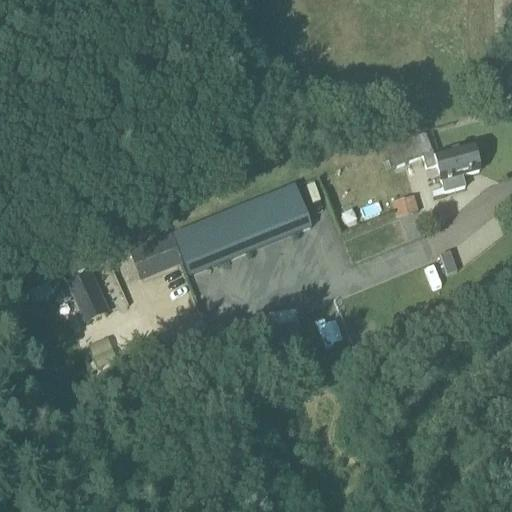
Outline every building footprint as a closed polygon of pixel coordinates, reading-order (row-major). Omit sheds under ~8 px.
[(262,133),(260,97),(247,97),(249,134),(262,133)] [(425,138),(385,153),(393,171),(422,160),(425,172),(435,169),(440,185),(444,196),(464,191),(461,179),(478,174),(471,149),(430,161),(425,138)] [(211,223),(228,263),(310,229),(293,189),(211,223)] [(180,264),(170,239),(129,255),(139,280),(180,264)] [(104,314),(88,277),(67,286),(83,323),(104,314)] [(60,279),(48,286),(59,306),(71,300),(60,279)]
